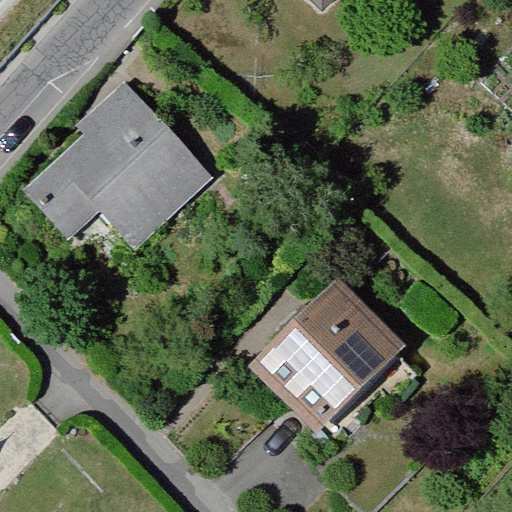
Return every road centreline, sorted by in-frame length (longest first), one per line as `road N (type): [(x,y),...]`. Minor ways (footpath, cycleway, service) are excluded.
road 1 (residential): [(204,511),(0,286)]
road 2 (residential): [(116,0),(0,127)]
